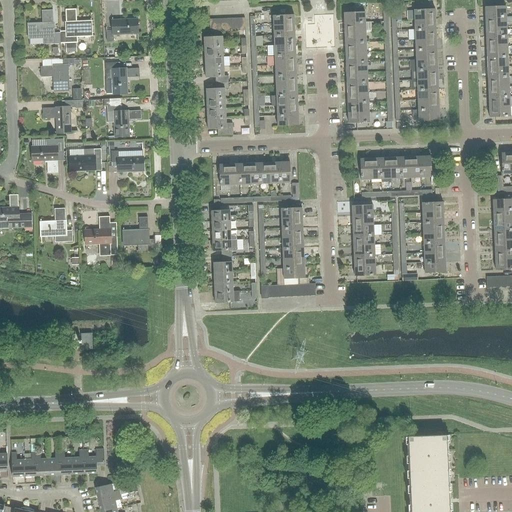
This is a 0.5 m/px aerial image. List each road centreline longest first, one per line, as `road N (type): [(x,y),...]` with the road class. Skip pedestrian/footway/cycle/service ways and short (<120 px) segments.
road 1 (primary): [(211,399),(459,388),(511,399)]
road 2 (residential): [(323,143),(329,290),(319,302),(259,304)]
road 3 (residential): [(511,292),(471,293),(468,137)]
road 4 (unclassified): [(1,176),(101,205),(179,201)]
road 5 (residential): [(1,176),(14,149),(7,0)]
road 6 (unclassified): [(184,373),(179,201)]
road 7 (primary): [(0,405),(161,400)]
road 8 (unclassified): [(177,150),(170,0)]
road 9 (residential): [(177,150),(323,143)]
road 10 (residential): [(323,143),(468,137)]
road 11 (residential): [(468,137),(462,9)]
